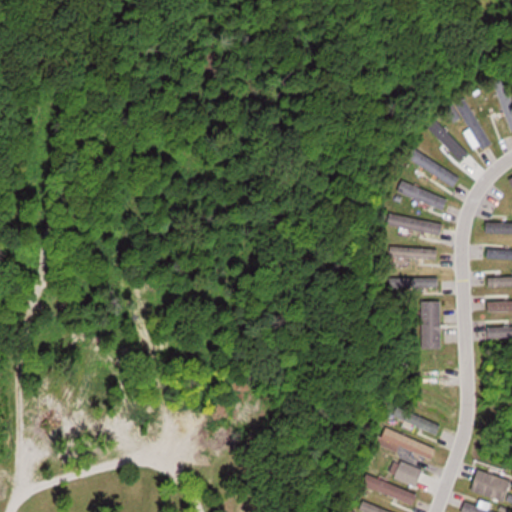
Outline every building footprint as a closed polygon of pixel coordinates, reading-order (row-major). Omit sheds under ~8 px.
[(511,93),(506,76),(494,80),(511,129),(511,93)] [(466,130),(475,146),(482,143),(472,126),(466,130)] [(409,157),(456,185),(462,175),(415,148),(409,157)] [(400,188),(444,209),(449,198),(405,178),(400,188)] [(444,223),(392,212),(389,222),(442,233),(444,223)] [(511,232),(511,221),(487,221),(487,232),(511,232)] [(439,247),(392,245),(391,255),(439,257),(439,247)] [(488,258),(511,257),(511,248),(488,248),(488,258)] [(511,285),(511,274),(490,275),(490,285),(511,285)] [(441,276),(390,276),(390,285),(441,285),(441,276)] [(511,308),(511,298),(490,299),(490,309),(511,308)] [(423,347),(443,347),(443,300),(423,300),(423,347)] [(489,337),(511,336),(511,324),(489,324),(489,337)] [(443,426),(400,403),(394,414),(437,437),(443,426)] [(379,442),(399,450),(400,445),(434,458),(439,446),(385,426),(379,442)] [(418,485),(425,469),(398,458),(391,475),(418,485)] [(511,483),(511,478),(480,468),(473,489),(507,500),(511,483)] [(419,491),(368,475),(365,485),(415,501),(419,491)] [(361,508),(369,511),(395,511),(365,500),(361,508)] [(462,511),(503,511),(466,501),(462,511)]
